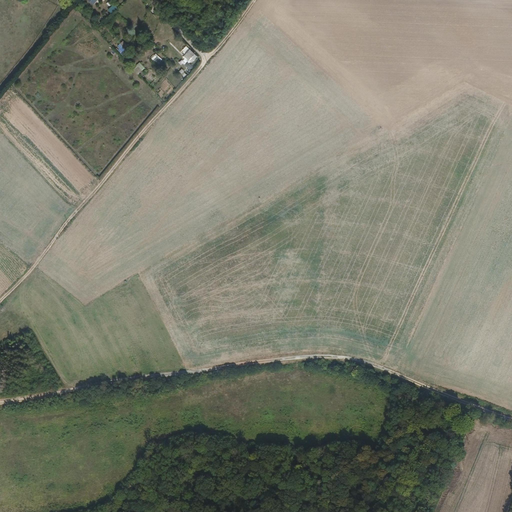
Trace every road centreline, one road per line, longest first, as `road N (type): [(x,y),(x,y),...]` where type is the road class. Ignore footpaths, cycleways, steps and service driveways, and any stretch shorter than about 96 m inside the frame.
road 1 (track): [(0,402),(133,376),(317,355),(381,367),(511,420)]
road 2 (track): [(206,59),(0,301)]
